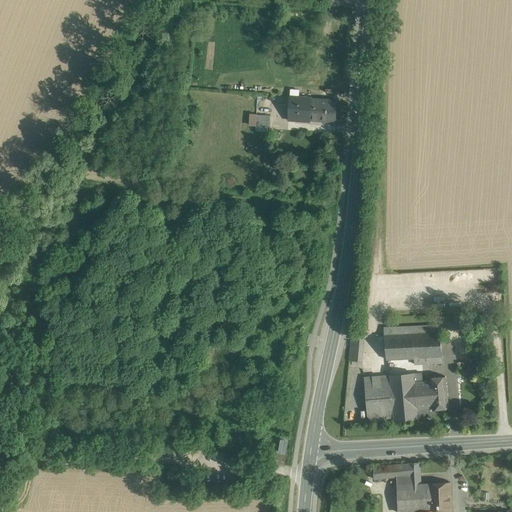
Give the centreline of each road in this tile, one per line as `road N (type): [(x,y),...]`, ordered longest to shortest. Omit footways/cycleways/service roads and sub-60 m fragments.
road 1 (tertiary): [(311,450),(353,217),(369,0)]
road 2 (tertiary): [(311,450),(511,441)]
road 3 (track): [(309,473),(153,460)]
